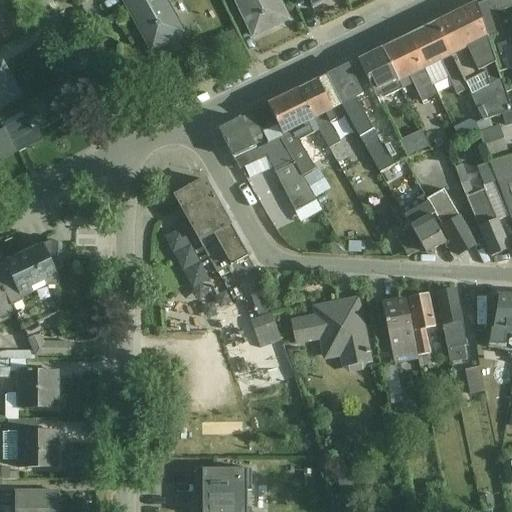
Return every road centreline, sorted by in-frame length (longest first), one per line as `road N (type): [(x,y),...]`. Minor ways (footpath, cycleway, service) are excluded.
road 1 (residential): [(511,277),(278,258),(260,244),(192,123)]
road 2 (residential): [(127,154),(126,511)]
road 3 (residential): [(192,123),(443,0)]
road 4 (residential): [(42,0),(127,154)]
road 5 (residential): [(0,212),(127,154)]
